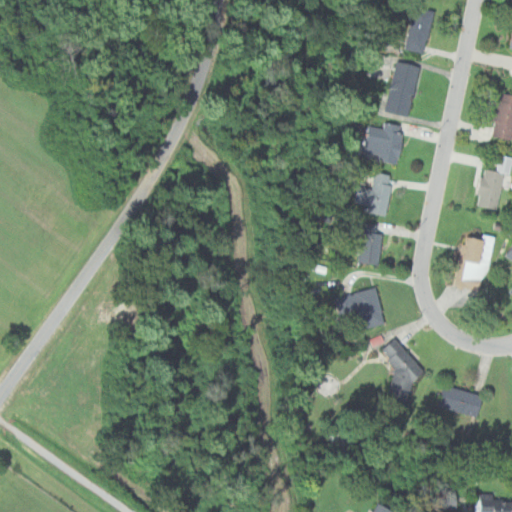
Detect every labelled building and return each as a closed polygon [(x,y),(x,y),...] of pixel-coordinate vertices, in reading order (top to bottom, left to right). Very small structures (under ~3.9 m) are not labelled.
[(415,4),(433,9),(421,52),(403,47),(415,4)] [(396,60),(419,66),(407,115),(383,109),(396,60)] [(511,114),(511,94),(496,91),(494,99),(489,98),(484,119),(491,120),(487,135),(507,139),(511,114)] [(384,121),(400,124),(399,131),(403,132),(396,162),(377,158),(378,153),(362,150),(368,124),(382,127),(384,121)] [(501,171),(478,168),(474,193),(476,193),(474,205),(495,208),(501,171)] [(373,170),(389,174),(387,183),(391,184),(385,215),(366,211),(367,204),(353,201),(356,184),(360,185),(361,181),(371,183),(373,170)] [(361,221),(376,224),(375,232),(382,233),(378,264),(357,261),(359,246),(351,245),(353,229),(359,230),(361,221)] [(491,236),(478,233),(476,240),(459,236),(454,259),(459,260),(456,275),(482,281),(491,236)] [(511,282),(505,293),(511,297),(511,243),(509,242),(501,256),(511,262),(511,282)] [(335,298),(352,293),(352,292),(374,286),(384,322),(362,328),(357,309),(339,314),(335,298)] [(419,370),(391,335),(377,348),(396,371),(380,385),(389,395),(383,400),(394,412),(408,400),(402,392),(410,386),(406,381),(419,370)] [(441,383),(481,395),(475,415),(435,403),(441,383)] [(496,511),(511,511),(511,500),(496,500),(496,511)] [(393,511),(378,502),(371,511),(393,511)]
